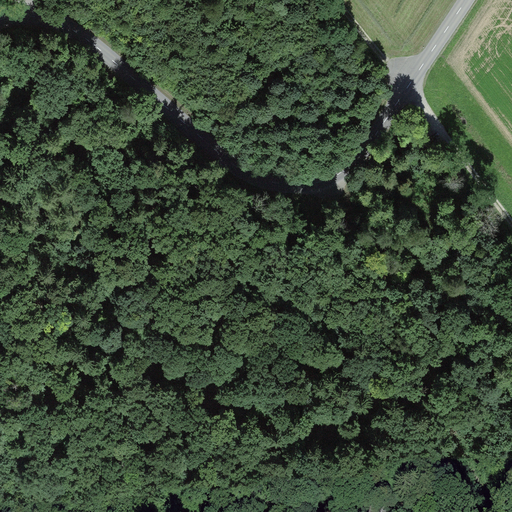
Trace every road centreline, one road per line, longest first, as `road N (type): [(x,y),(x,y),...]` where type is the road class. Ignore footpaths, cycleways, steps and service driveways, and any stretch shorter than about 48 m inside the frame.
road 1 (tertiary): [(0,17),(39,12),(66,24),(240,169),(283,186),(330,186),(350,174),(468,0)]
road 2 (track): [(495,511),(330,186)]
road 3 (track): [(151,511),(0,236)]
road 4 (track): [(408,84),(511,208)]
